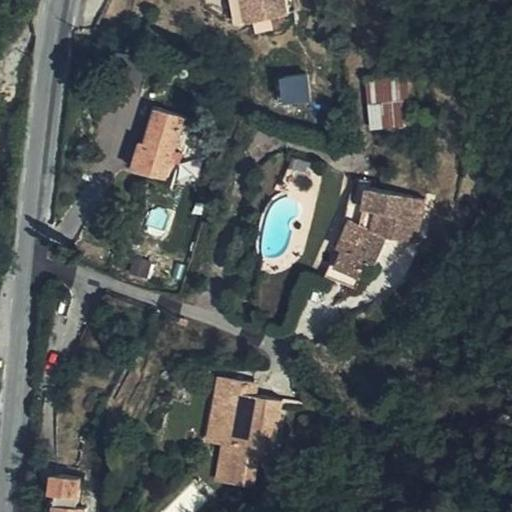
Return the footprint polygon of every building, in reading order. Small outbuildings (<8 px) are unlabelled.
[(232,0),(236,24),(248,22),(244,0),(232,0)] [(287,15),(285,0),(244,0),(248,22),(287,15)] [(409,75),(368,78),(373,129),(413,125),(409,75)] [(177,162),(180,154),(191,119),(151,107),(134,168),(172,179),(177,162)] [(511,121),(504,128),(502,137),(507,146),(511,148),(511,121)] [(187,155),(180,154),(177,162),(184,164),(187,155)] [(332,245),(337,247),(339,248),(351,219),(370,227),(356,256),(345,251),(334,278),(358,288),(370,259),(379,263),(392,234),(417,241),(428,199),(370,188),(372,180),(355,178),(350,206),(332,245)] [(31,195),(0,183),(0,233),(16,239),(31,195)] [(351,219),(339,248),(345,251),(356,256),(370,227),(351,219)] [(339,248),(337,247),(325,274),(334,278),(345,251),(339,248)] [(230,397),(234,377),(225,375),(222,394),(230,397)] [(253,381),(234,377),(230,397),(222,394),(213,442),(229,446),(222,482),(255,488),(260,459),(274,461),(286,400),(260,395),(251,393),(253,381)] [(262,383),(253,381),(251,393),(260,395),(262,383)] [(58,511),(88,511),(89,506),(81,505),(85,477),(56,472),(53,490),(62,491),(58,511)] [(194,481),(163,511),(194,511),(210,496),(194,481)]
